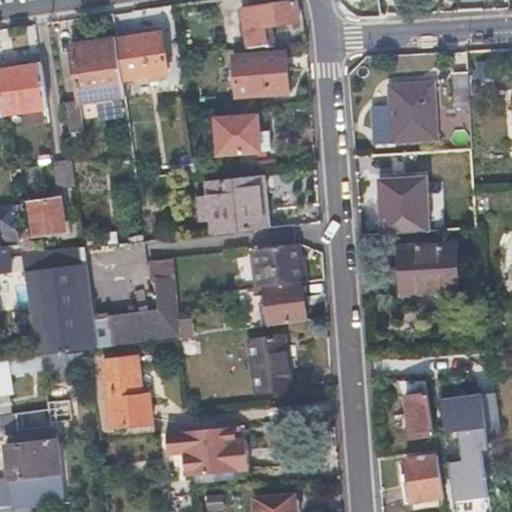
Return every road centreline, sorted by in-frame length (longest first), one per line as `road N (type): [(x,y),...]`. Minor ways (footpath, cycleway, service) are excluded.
road 1 (residential): [(323,37),(356,511)]
road 2 (unknown): [(338,223),(242,245),(149,251)]
road 3 (residential): [(323,37),(511,27)]
